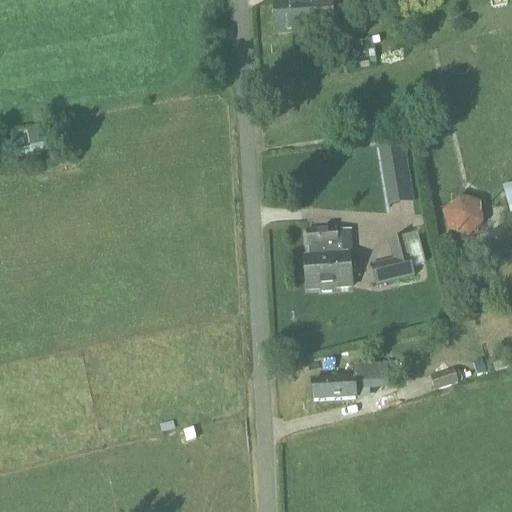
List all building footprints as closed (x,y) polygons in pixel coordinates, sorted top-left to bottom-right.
[(274,4),(276,36),(333,33),(332,0),(310,2),(274,4)] [(14,159),(47,153),(42,128),(9,134),(14,159)] [(511,186),(502,189),(511,223),(511,222),(511,186)] [(326,257),(304,259),(306,292),(352,289),(351,277),(359,276),(358,261),(349,262),(349,256),(337,257),(336,246),(337,246),(336,231),(306,233),(307,248),(325,247),(326,257)] [(391,243),(396,263),(370,269),(375,288),(414,279),(405,239),(391,243)] [(425,337),(431,357),(475,343),(469,323),(425,337)] [(402,360),(426,353),(421,337),(398,343),(402,360)] [(355,403),(355,393),(387,392),(387,369),(354,370),(354,381),(312,383),(313,404),(355,403)] [(430,379),(434,393),(457,386),(452,372),(430,379)]
